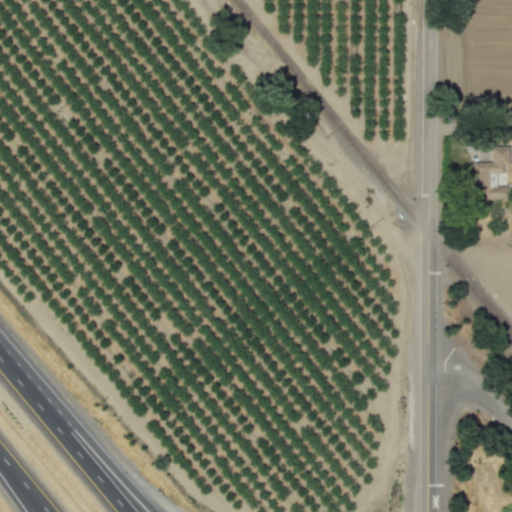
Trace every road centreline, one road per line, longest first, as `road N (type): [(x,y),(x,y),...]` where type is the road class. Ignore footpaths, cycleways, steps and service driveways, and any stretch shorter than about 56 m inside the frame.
road 1 (tertiary): [(428,0),(427,511)]
road 2 (motorway): [(154,511),(0,353)]
road 3 (motorway): [(126,511),(0,360)]
